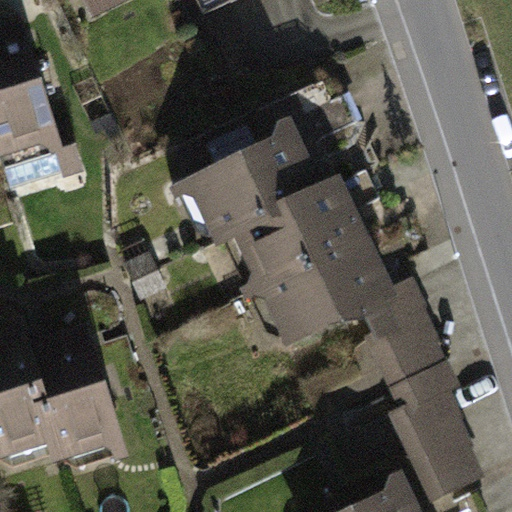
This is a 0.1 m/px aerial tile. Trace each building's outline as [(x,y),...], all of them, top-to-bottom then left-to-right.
[(88,0),(93,10),(114,0),(88,0)] [(196,0),(203,13),(229,0),(196,0)] [(8,35),(0,38),(0,154),(10,187),(78,166),(66,127),(51,132),(20,32),(8,35)] [(238,230),(317,193),(308,173),(291,137),(194,183),(220,238),(238,230)] [(264,284),(362,238),(353,220),(349,213),(380,198),(366,169),(317,193),(238,230),(264,284)] [(362,238),(264,284),(291,340),(327,323),(346,319),(343,312),(386,290),(371,258),(362,238)] [(126,264),(133,280),(156,269),(148,254),(126,264)] [(156,269),(133,280),(141,297),(164,286),(156,269)] [(343,312),(346,319),(357,341),(351,344),(378,400),(395,392),(403,408),(371,424),(403,490),(411,507),(432,497),(434,501),(484,477),(470,448),(473,446),(460,419),(463,418),(451,392),(461,387),(423,308),(426,306),(413,278),(386,290),(343,312)] [(0,339),(0,451),(50,436),(24,352),(18,333),(0,339)] [(71,337),(24,352),(50,436),(56,454),(115,436),(82,334),(71,337)] [(412,511),(411,507),(403,490),(356,511),(412,511)]
